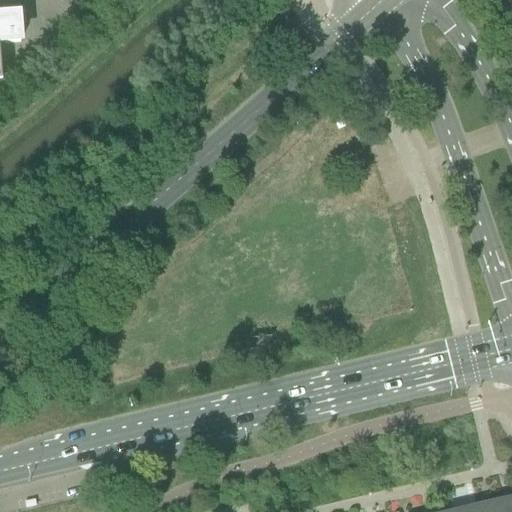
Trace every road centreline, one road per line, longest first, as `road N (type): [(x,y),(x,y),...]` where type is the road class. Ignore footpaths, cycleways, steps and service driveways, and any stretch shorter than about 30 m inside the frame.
road 1 (primary): [(0,474),(511,352)]
road 2 (primary): [(378,10),(0,328)]
road 3 (track): [(157,0),(0,136)]
road 4 (tertiary): [(453,151),(511,329)]
road 5 (tertiary): [(378,10),(414,60),(453,151)]
road 6 (tertiary): [(511,132),(432,0)]
